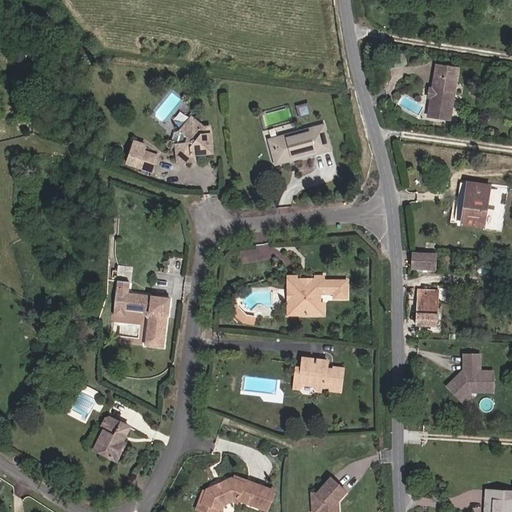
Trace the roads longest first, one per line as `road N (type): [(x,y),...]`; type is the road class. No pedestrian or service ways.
road 1 (residential): [(387,215),(208,232),(182,439),(146,511)]
road 2 (residential): [(398,511),(387,215)]
road 3 (residential): [(387,215),(344,0)]
